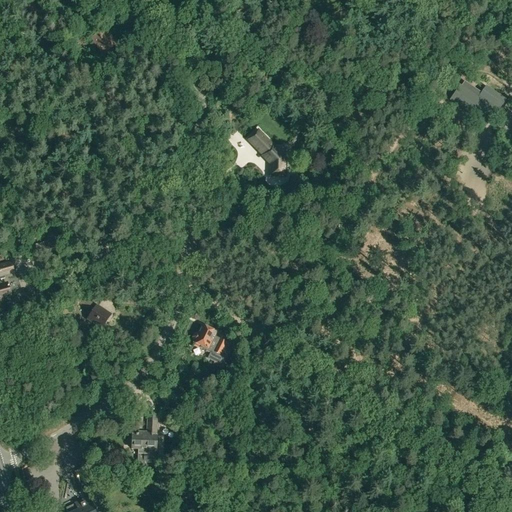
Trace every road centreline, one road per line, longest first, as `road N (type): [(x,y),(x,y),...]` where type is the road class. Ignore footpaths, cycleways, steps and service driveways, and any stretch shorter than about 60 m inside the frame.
road 1 (unclassified): [(0,467),(129,387),(175,313),(201,115),(171,0)]
road 2 (track): [(426,96),(258,341)]
road 3 (track): [(258,341),(499,511)]
